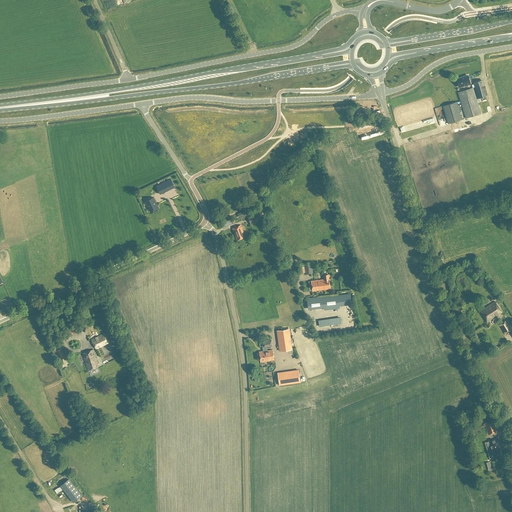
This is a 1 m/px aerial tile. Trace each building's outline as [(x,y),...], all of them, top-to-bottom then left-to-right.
[(468,76),(457,79),(459,87),(470,83),(468,76)] [(486,99),(486,97),(482,80),(473,82),(478,99),(481,98),(482,101),(486,99)] [(473,88),(458,92),(461,102),(462,105),(466,118),(481,114),(473,88)] [(457,102),(443,106),(448,124),(462,120),(458,106),(462,105),(461,102),(457,103),(457,102)] [(420,114),(439,109),(438,103),(419,109),(420,114)] [(363,108),(356,111),(358,117),(365,114),(363,108)] [(144,134),(133,135),(134,151),(145,150),(144,134)] [(18,153),(9,153),(9,163),(18,162),(18,153)] [(175,187),(171,179),(156,187),(160,194),(175,187)] [(150,212),(158,208),(156,204),(155,202),(155,201),(153,197),(145,201),(150,212)] [(259,212),(248,217),(251,225),(262,220),(259,212)] [(232,228),(237,241),(245,237),(241,225),(232,228)] [(311,262),(304,263),(305,274),(313,273),(311,262)] [(328,275),(323,275),(324,280),(311,281),(312,291),(330,289),(328,275)] [(338,303),(337,296),(307,299),(308,309),(324,307),(324,309),(324,310),(339,308),(338,303)] [(480,312),(487,322),(502,312),(495,302),(480,312)] [(511,330),(511,329),(507,321),(499,325),(505,335),(511,330)] [(292,349),(289,329),(277,331),(280,351),(292,349)] [(106,333),(92,340),(97,349),(110,342),(106,333)] [(263,341),(264,346),(262,346),(263,351),(259,352),(261,362),(274,360),(273,350),(267,351),(266,346),(268,346),(272,346),(271,340),(263,341)] [(51,350),(57,362),(60,361),(60,363),(67,359),(66,358),(68,357),(66,354),(64,355),(61,349),(56,351),(55,348),(51,350)] [(93,350),(83,353),(88,370),(98,366),(93,350)] [(298,370),(278,373),(280,385),(300,382),(298,370)] [(485,423),(489,434),(497,432),(493,421),(485,423)] [(498,439),(485,443),(490,459),(502,455),(500,450),(501,450),(498,439)] [(69,479),(60,486),(73,503),(82,495),(69,479)]
